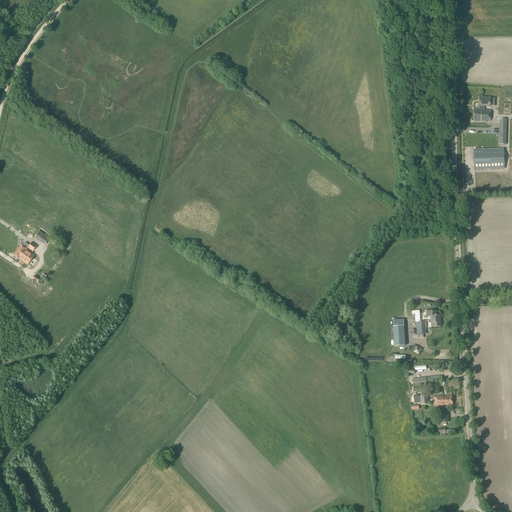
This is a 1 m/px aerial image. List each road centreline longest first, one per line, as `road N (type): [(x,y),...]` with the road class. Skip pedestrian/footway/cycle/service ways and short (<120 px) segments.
road 1 (unclassified): [(471,500),(452,0)]
road 2 (unclassified): [(0,104),(24,52),(67,0)]
